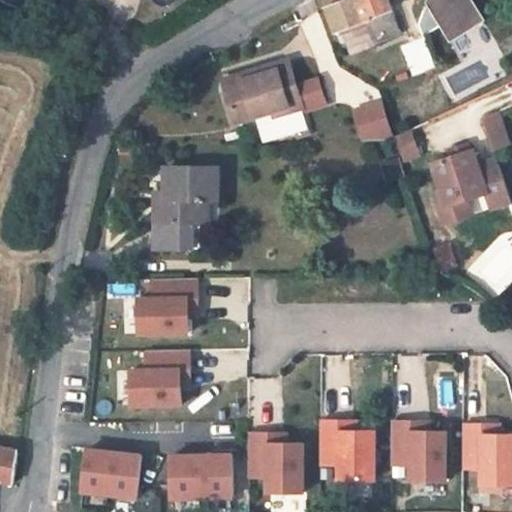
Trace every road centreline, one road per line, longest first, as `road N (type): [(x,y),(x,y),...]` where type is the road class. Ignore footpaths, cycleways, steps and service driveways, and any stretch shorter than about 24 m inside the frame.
road 1 (residential): [(28,511),(78,194),(102,124),(137,73),(257,0)]
road 2 (residential): [(271,329),(487,330),(511,346)]
